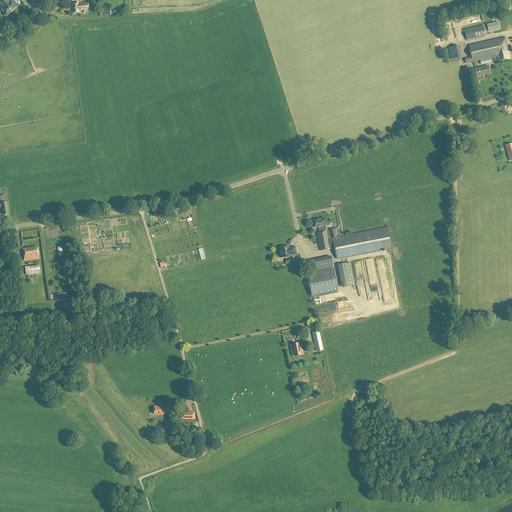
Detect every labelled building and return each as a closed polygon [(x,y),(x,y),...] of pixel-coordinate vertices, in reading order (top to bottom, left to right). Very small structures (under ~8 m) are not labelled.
[(6,0),(0,0),(0,1),(5,7),(2,9),(5,13),(5,15),(6,16),(7,16),(8,15),(8,14),(8,13),(16,7),(15,6),(18,4),(15,1),(13,3),(10,3),(6,0)] [(73,13),(79,13),(79,11),(89,10),(88,3),(78,4),(78,2),(72,3),(73,13)] [(483,26),(480,26),(464,29),(467,40),(485,36),(486,36),(511,30),(511,25),(511,22),(490,24),(483,26)] [(472,58),(466,59),(466,63),(498,56),(499,62),(510,59),(505,37),(469,45),(472,58)] [(458,46),(447,48),(450,60),(461,58),(458,46)] [(488,66),(475,69),(477,77),(490,74),(488,66)] [(388,227),(369,231),(332,238),(331,230),(327,230),(326,226),(324,218),(314,220),(315,228),(318,228),(319,232),(317,233),(320,251),(330,249),(330,245),(334,244),(335,250),(337,258),(337,259),(373,252),(392,248),(388,227)] [(279,248),(281,258),(291,256),(290,255),(296,254),(295,247),(291,247),(291,248),(289,248),(288,246),(283,247),(282,247),(280,247),(279,248)] [(23,251),(24,261),(39,259),(38,249),(23,251)] [(310,271),(333,267),(331,256),(308,261),(310,271)] [(354,285),(350,262),(338,265),(342,287),(354,285)] [(26,275),(41,273),(40,265),(25,267),(26,275)] [(334,269),(307,274),(311,296),(338,290),(334,269)] [(319,336),(314,337),(317,352),(323,351),(319,336)] [(301,342),(293,344),(290,345),(293,357),(296,356),(304,354),(301,342)] [(154,414),(158,414),(158,415),(167,415),(167,406),(158,406),(158,407),(154,406),(154,414)] [(170,429),(169,437),(175,438),(177,430),(170,429)]
